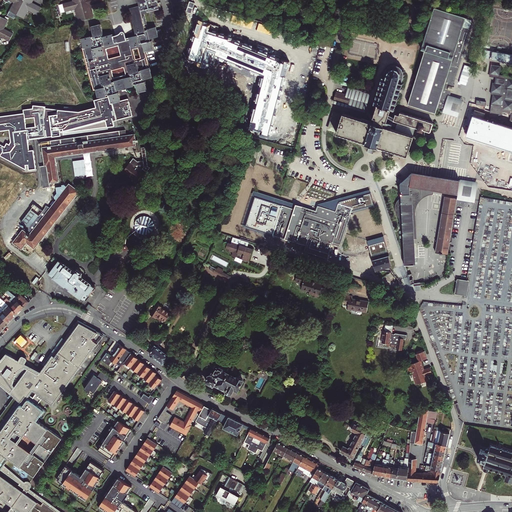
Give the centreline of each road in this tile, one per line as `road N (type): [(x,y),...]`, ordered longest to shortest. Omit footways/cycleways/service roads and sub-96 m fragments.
road 1 (residential): [(176,380),(418,511)]
road 2 (residential): [(448,509),(442,484),(458,426),(410,292)]
road 3 (residential): [(0,342),(30,314),(70,310),(176,380)]
